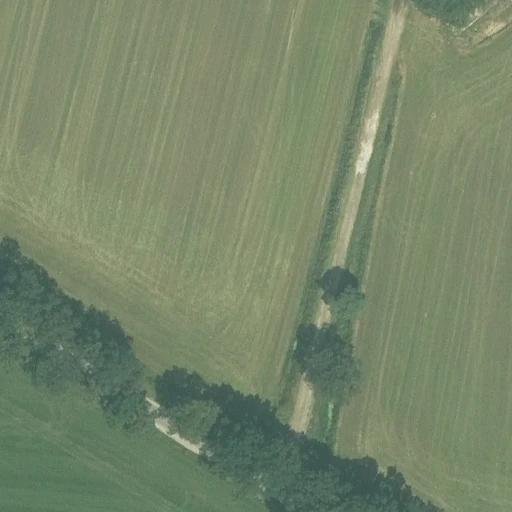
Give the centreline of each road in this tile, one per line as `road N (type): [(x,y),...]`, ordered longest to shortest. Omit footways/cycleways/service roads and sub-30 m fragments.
road 1 (track): [(284,495),(402,0)]
road 2 (tertiary): [(312,511),(0,321)]
